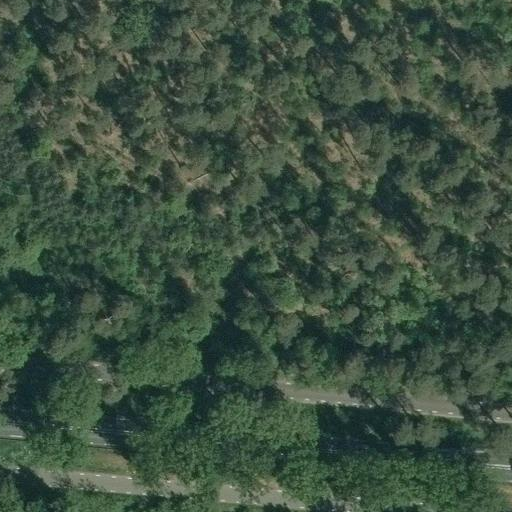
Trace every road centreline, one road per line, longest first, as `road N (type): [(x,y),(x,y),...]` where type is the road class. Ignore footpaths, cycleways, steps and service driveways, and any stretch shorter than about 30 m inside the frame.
road 1 (unclassified): [(511,416),(0,366)]
road 2 (primary): [(511,471),(0,423)]
road 3 (unclassified): [(0,473),(410,511)]
